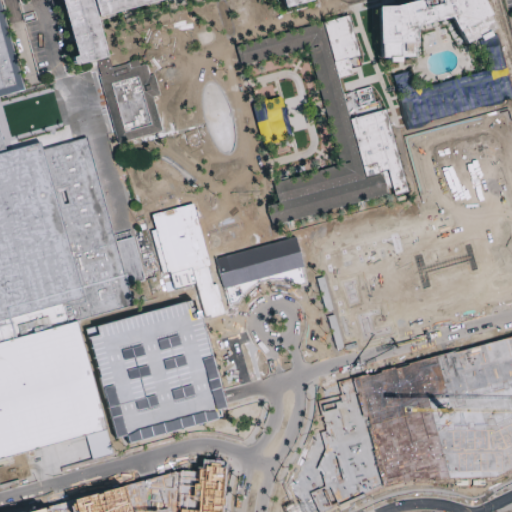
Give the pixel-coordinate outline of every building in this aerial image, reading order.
[(61,0),(77,63),(105,56),(89,0),(92,0),(97,17),(159,0),(279,0),(281,7),(306,0),(61,0)] [(379,57),(413,57),(414,26),(449,17),(463,43),(494,29),(480,0),(420,0),(395,6),(376,7),(379,57)] [(0,96),(25,90),(0,1),(0,96)] [(321,23),(347,16),(358,56),(348,58),(332,62),(321,23)] [(242,65),(307,49),(340,166),(274,183),(279,202),(364,179),(348,120),(332,62),(321,23),(236,45),(242,65)] [(503,66),(498,47),(484,50),(490,70),(503,66)] [(332,62),(348,58),(363,115),(348,120),(332,62)] [(192,79),(194,91),(217,86),(210,62),(200,64),(192,79)] [(100,77),(117,143),(162,132),(152,98),(159,96),(154,76),(149,77),(146,65),(100,77)] [(407,129),(464,113),(495,104),(511,100),(503,66),(490,70),(413,91),(398,95),(407,129)] [(393,77),(398,95),(413,91),(408,72),(393,77)] [(184,111),(192,99),(205,96),(217,102),(223,116),(215,130),(201,133),(188,126),(184,111)] [(262,144),(291,136),(280,96),(252,103),(262,144)] [(348,120),(385,110),(407,192),(393,195),(387,172),(380,174),(364,179),(348,120)] [(330,253),(441,223),(418,137),(511,112),(511,300),(470,312),(457,264),(341,294),(330,253)] [(215,182),(229,178),(219,134),(204,137),(215,182)] [(86,137),(42,149),(82,298),(62,303),(67,323),(122,308),(132,306),(126,286),(113,236),(86,137)] [(0,319),(62,303),(82,298),(42,149),(40,143),(6,152),(0,153),(0,319)] [(386,195),(380,174),(265,206),(271,227),(386,195)] [(201,252),(256,237),(244,190),(188,205),(201,252)] [(380,226),(399,308),(389,310),(411,405),(445,397),(404,220),(380,226)] [(113,236),(134,230),(147,281),(126,286),(113,236)] [(265,278),(284,386),(289,386),(293,389),(297,390),(303,389),(304,396),(310,398),(312,391),(297,303),(308,301),(318,305),(319,302),(323,291),(337,296),(338,296),(333,267),(265,278)] [(444,299),(457,352),(475,347),(474,343),(490,339),(477,285),(458,290),(459,295),(444,299)] [(88,325),(204,295),(229,392),(233,406),(117,437),(88,325)] [(0,341),(67,323),(62,303),(0,319),(0,341)] [(0,459),(106,430),(88,364),(76,320),(67,323),(0,341),(0,459)] [(321,389),(511,339),(511,476),(411,477),(330,511),(281,511),(280,508),(296,501),(284,477),(398,426),(511,428),(511,427),(511,384),(333,434),(321,389)] [(36,511),(51,508),(52,511),(82,511),(80,502),(129,489),(135,511),(184,511),(188,470),(213,471),(214,465),(232,465),(227,511),(36,511)]
